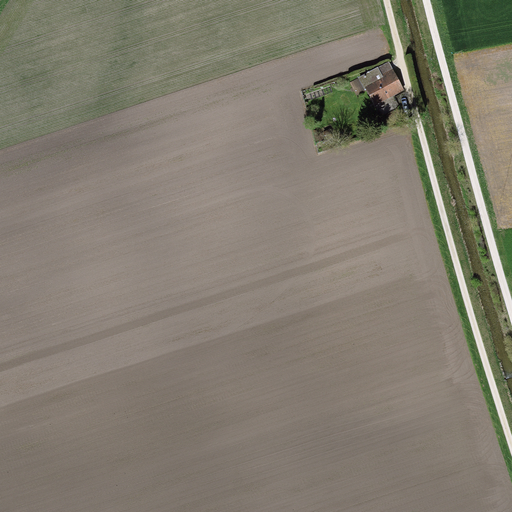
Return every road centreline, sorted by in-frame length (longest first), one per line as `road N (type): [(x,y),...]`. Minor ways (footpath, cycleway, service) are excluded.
road 1 (unclassified): [(383,0),(511,444)]
road 2 (residential): [(511,305),(425,0)]
